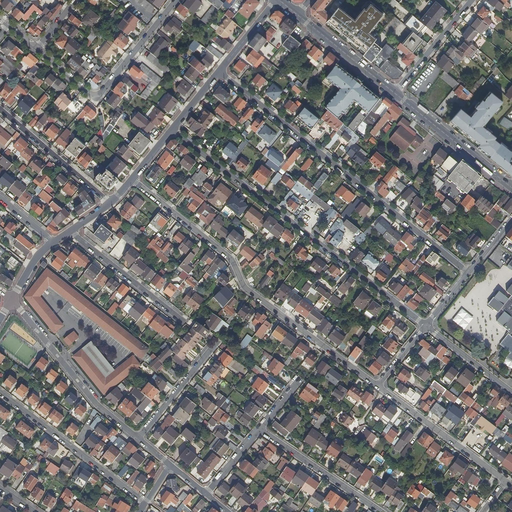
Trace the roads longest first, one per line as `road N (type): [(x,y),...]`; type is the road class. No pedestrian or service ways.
road 1 (residential): [(132,180),(230,258),(243,287),(376,386)]
road 2 (residential): [(425,326),(171,129)]
road 3 (residential): [(218,71),(467,273)]
road 4 (residential): [(37,47),(97,96),(175,0)]
road 5 (residential): [(138,438),(93,404),(11,299)]
road 6 (residential): [(144,504),(0,392)]
road 7 (residential): [(505,480),(376,386)]
road 8 (primary): [(511,188),(393,92)]
road 9 (residential): [(382,511),(259,428)]
road 10 (residential): [(108,204),(0,109)]
road 11 (residential): [(70,231),(182,321)]
road 12 (residential): [(138,438),(216,341)]
road 13 (primary): [(393,92),(298,14)]
road 14 (residential): [(470,0),(393,92)]
